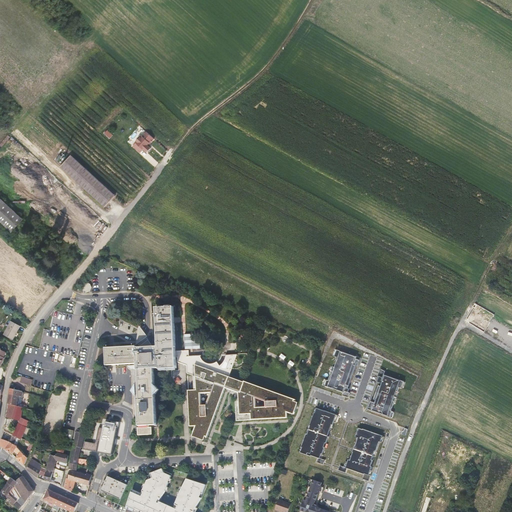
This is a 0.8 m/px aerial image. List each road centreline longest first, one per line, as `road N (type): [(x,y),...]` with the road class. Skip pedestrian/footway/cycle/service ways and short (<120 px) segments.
road 1 (track): [(313,0),(260,74),(182,141),(104,240)]
road 2 (unclassified): [(470,306),(410,433),(386,511)]
road 3 (track): [(110,231),(9,146)]
